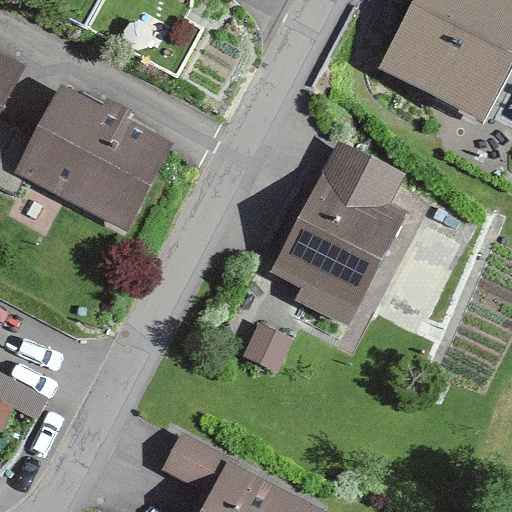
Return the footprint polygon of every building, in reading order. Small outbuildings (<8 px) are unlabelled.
[(511,0),(419,0),(381,70),(485,121),(511,69),(511,0)] [(0,94),(17,61),(0,52),(0,94)] [(51,133),(27,179),(128,230),(173,144),(73,92),(51,133)] [(51,133),(0,106),(0,188),(18,198),(27,179),(51,133)] [(406,176),(341,142),(273,273),(303,289),(296,301),(349,329),(409,215),(391,206),(406,176)] [(260,326),(245,358),(279,374),(294,342),(260,326)] [(0,374),(0,401),(16,409),(38,421),(49,399),(0,374)] [(16,409),(0,401),(0,431),(4,433),(16,409)] [(211,497),(231,459),(184,435),(164,473),(211,497)] [(333,511),(231,459),(211,497),(203,511),(333,511)]
